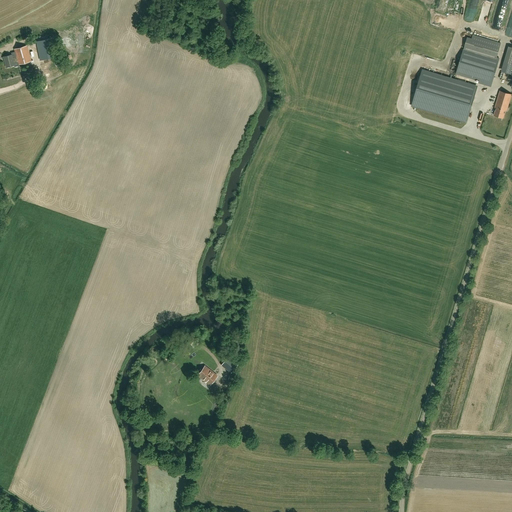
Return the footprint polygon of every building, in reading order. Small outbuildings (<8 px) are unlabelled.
[(467,37),(456,73),(479,80),(478,83),(490,86),(498,58),(496,57),(498,52),(501,43),(473,35),(472,39),(467,37)] [(52,39),(37,42),(41,60),(55,57),(52,39)] [(4,56),(4,57),(6,67),(14,65),(14,62),(18,61),(18,64),(31,61),(27,45),(14,49),(15,52),(11,53),(11,54),(7,56),(7,54),(4,55),(4,56)] [(511,47),(505,46),(499,72),(511,74),(511,47)] [(66,65),(59,56),(53,59),(60,69),(66,65)] [(422,71),(412,105),(466,122),(477,87),(422,71)] [(500,91),(495,107),(496,107),(493,115),(503,118),(505,110),(506,110),(511,94),(500,91)] [(237,365),(236,363),(239,360),(232,355),(229,358),(228,357),(221,365),(231,373),(237,365)] [(217,376),(205,366),(198,375),(210,385),(217,376)]
